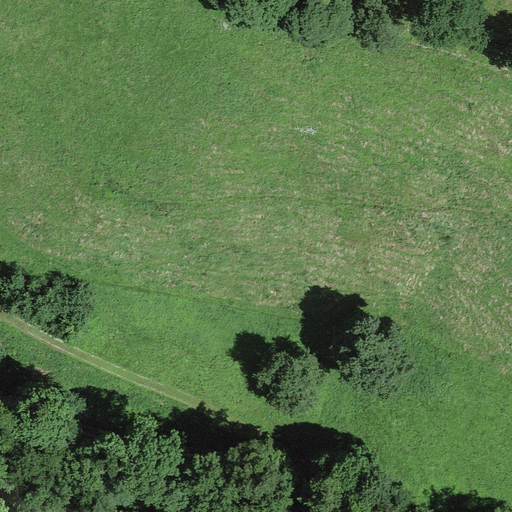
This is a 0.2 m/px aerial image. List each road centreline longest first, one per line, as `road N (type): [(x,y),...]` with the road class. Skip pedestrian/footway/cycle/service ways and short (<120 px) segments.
road 1 (track): [(368,511),(324,487),(0,400)]
road 2 (track): [(324,487),(226,413),(0,309)]
